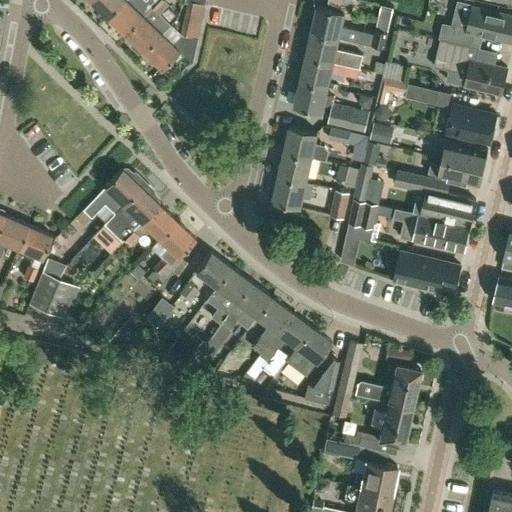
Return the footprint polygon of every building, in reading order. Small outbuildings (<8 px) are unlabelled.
[(92,0),(108,15),(121,0),(92,0)] [(121,0),(108,15),(126,32),(143,14),(128,0),(121,0)] [(145,0),(152,6),(143,14),(126,32),(134,39),(131,42),(131,45),(138,52),(141,52),(144,49),(144,50),(162,32),(170,24),(158,12),(167,3),(164,0),(145,0)] [(180,50),(192,61),(205,0),(188,0),(188,1),(185,13),(184,13),(180,34),(173,42),(162,32),(144,50),(163,68),(180,50)] [(385,46),(389,30),(376,27),(376,30),(342,23),(346,9),(352,11),(353,0),(328,0),(327,5),(317,3),(311,29),(340,36),(385,46)] [(444,0),(445,22),(464,21),(463,0),(444,0)] [(511,39),(511,12),(473,3),(467,29),(511,39)] [(311,29),(305,54),(334,60),(334,62),(347,65),(359,68),(360,68),(363,54),(337,47),(340,36),(311,29)] [(502,92),(509,66),(477,59),(480,46),(442,37),(435,65),(470,73),(467,84),(502,92)] [(305,54),(300,79),(328,85),(334,62),(334,60),(305,54)] [(377,61),(375,70),(383,72),(386,63),(377,61)] [(347,65),(345,72),(357,75),(359,68),(347,65)] [(470,73),(449,69),(446,80),(467,84),(470,73)] [(386,71),(383,94),(406,97),(409,74),(386,71)] [(327,93),(328,85),(300,79),(294,104),(323,110),(323,108),(331,110),(329,120),(351,125),(355,105),(334,101),(335,95),(327,93)] [(449,106),(452,92),(409,82),(406,96),(449,106)] [(491,141),(497,114),(454,104),(448,131),(491,141)] [(289,124),(283,149),(312,156),(326,159),(328,149),(325,144),(316,142),(318,130),(289,124)] [(331,126),(329,137),(348,141),(350,130),(331,126)] [(429,172),(439,174),(481,183),(489,148),(437,136),(435,147),(445,149),(441,163),(432,161),(429,172)] [(283,149),(278,174),(307,181),(312,156),(283,149)] [(356,186),(354,197),(355,197),(366,199),(371,177),(374,163),(362,160),(361,167),(356,186)] [(361,167),(350,165),(345,183),(356,186),(361,167)] [(91,216),(104,202),(115,212),(145,180),(136,171),(132,171),(129,173),(122,166),(104,185),(82,208),(91,216)] [(471,224),(477,199),(448,192),(451,181),(399,169),(395,184),(426,191),(421,212),(471,224)] [(307,181),(278,174),(272,199),(301,205),(307,181)] [(373,174),(371,190),(383,192),(386,176),(373,174)] [(116,231),(124,238),(141,220),(158,201),(152,195),(154,192),(154,188),(145,180),(115,212),(125,222),(116,231)] [(336,189),(331,215),(344,218),(350,192),(336,189)] [(379,204),(367,201),(354,198),(349,222),(362,225),(374,227),(379,204)] [(141,220),(148,227),(159,237),(176,219),(158,201),(141,220)] [(406,219),(402,235),(465,249),(471,224),(421,212),(396,207),(394,216),(406,219)] [(29,223),(5,212),(0,225),(0,253),(6,240),(18,246),(29,223)] [(176,219),(159,237),(168,246),(160,255),(169,264),(195,236),(176,219)] [(341,259),(354,263),(362,225),(349,222),(341,259)] [(42,256),(52,233),(29,223),(18,246),(42,256)] [(511,227),(503,266),(511,268),(511,227)] [(129,243),(137,234),(132,229),(124,238),(129,243)] [(215,285),(231,264),(210,249),(188,279),(198,286),(205,277),(215,285)] [(402,249),(395,277),(442,288),(443,284),(457,287),(462,263),(402,249)] [(37,267),(28,263),(23,275),(32,280),(37,267)] [(228,310),(235,300),(251,279),(231,264),(215,285),(206,297),(217,305),(211,314),(220,320),(228,310)] [(45,309),(61,277),(42,270),(29,302),(45,309)] [(511,277),(500,275),(494,300),(511,304),(511,277)] [(61,277),(45,309),(60,315),(80,285),(61,277)] [(188,279),(179,291),(189,298),(198,286),(188,279)] [(270,294),(251,279),(235,300),(228,310),(238,317),(245,307),(255,315),(270,294)] [(275,330),(291,309),(270,294),(255,315),(267,324),(260,334),(268,340),(275,330)] [(161,296),(147,315),(160,325),(174,306),(161,296)] [(295,345),(311,324),(291,309),(275,330),(268,340),(277,346),(284,336),(295,345)] [(292,375),(300,381),(316,360),(315,360),(331,339),(311,324),(295,345),(307,354),(292,375)] [(190,361),(199,348),(190,341),(180,354),(190,361)] [(277,346),(263,365),(270,371),(284,351),(277,346)] [(306,381),(332,389),(339,360),(328,352),(306,381)] [(356,392),(384,398),(411,405),(420,367),(396,362),(390,386),(361,379),(358,381),(356,392)] [(343,363),(337,388),(349,391),(355,366),(343,363)] [(344,414),(349,391),(337,388),(332,411),(344,414)] [(402,443),(411,405),(384,398),(381,408),(377,411),(375,418),(378,422),(382,423),(379,437),(402,443)] [(357,444),(326,437),(324,449),(354,456),(357,444)] [(390,492),(396,464),(365,457),(362,471),(356,470),(353,484),(390,492)] [(385,511),(390,492),(353,484),(350,497),(356,498),(353,511),(385,511)] [(511,511),(511,493),(492,489),(487,511),(511,511)] [(313,503),(311,511),(342,511),(343,509),(313,503)]
